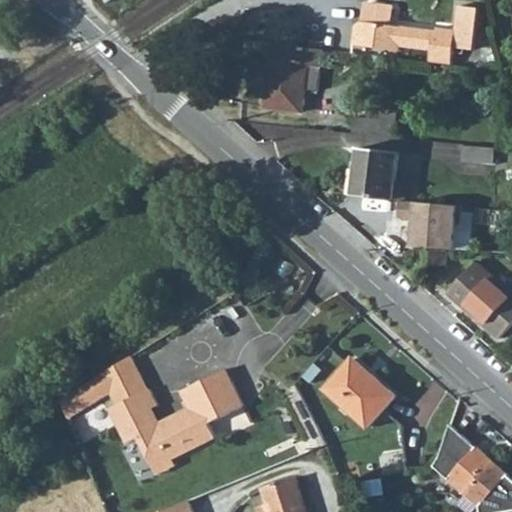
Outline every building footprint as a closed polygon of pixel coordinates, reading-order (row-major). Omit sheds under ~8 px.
[(355,24),(353,41),(399,47),(400,43),(431,47),(429,59),(451,62),(453,45),(476,50),(480,6),(457,2),(455,28),(437,26),(436,29),(396,24),(398,4),(365,0),(362,0),(361,19),(355,24)] [(319,93),(325,51),(271,44),(264,107),(303,112),(306,92),(319,93)] [(355,118),(353,133),(395,138),(398,109),(369,107),(368,119),(355,118)] [(501,163),(502,148),(471,145),(470,160),(501,163)] [(352,148),(348,196),(388,200),(390,168),(391,151),(352,148)] [(400,169),(390,168),(388,200),(397,200),(400,169)] [(462,209),(399,201),(397,221),(410,222),(414,222),(414,226),(409,230),(409,245),(412,249),(455,252),(456,230),(460,226),(462,209)] [(494,278),(478,263),(471,270),(488,285),(494,278)] [(503,286),(494,278),(488,285),(471,270),(450,293),(501,338),(511,324),(511,279),(503,286)] [(151,390),(136,359),(64,403),(72,422),(113,397),(118,407),(110,411),(127,445),(138,439),(148,460),(167,451),(172,461),(216,439),(209,426),(245,408),(226,371),(186,391),(194,408),(162,424),(154,409),(161,406),(153,389),(151,390)] [(373,378),(353,359),(327,388),(370,426),(397,396),(375,376),(373,378)] [(442,459),(436,467),(463,492),(492,461),(476,446),(475,446),(452,426),(442,459)] [(508,474),(492,461),(463,492),(479,506),(479,511),(501,511),(511,510),(511,479),(507,475),(508,474)] [(308,511),(297,478),(264,489),(268,505),(258,508),(259,511),(308,511)] [(200,511),(194,497),(159,511),(200,511)]
